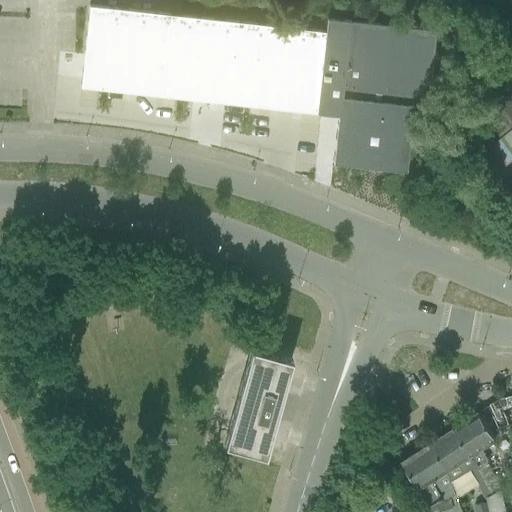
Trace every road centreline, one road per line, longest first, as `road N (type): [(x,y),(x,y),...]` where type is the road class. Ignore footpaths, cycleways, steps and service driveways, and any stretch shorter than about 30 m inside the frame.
road 1 (tertiary): [(393,251),(216,175),(71,149),(0,153)]
road 2 (tertiary): [(0,197),(136,208),(274,251),(374,295)]
road 3 (tertiary): [(298,511),(374,295)]
road 4 (residential): [(394,421),(499,374),(511,342)]
road 5 (tertiary): [(374,295),(461,328),(511,337)]
road 6 (tertiary): [(511,298),(393,251)]
